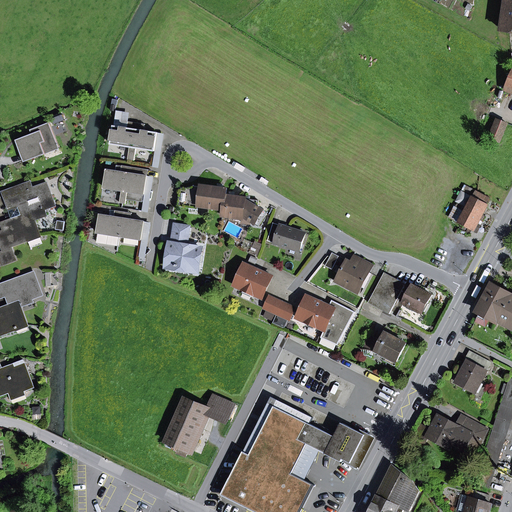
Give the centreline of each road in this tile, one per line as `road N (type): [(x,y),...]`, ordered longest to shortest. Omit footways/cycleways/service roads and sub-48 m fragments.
road 1 (residential): [(471,292),(405,260),(370,254),(220,164),(198,160)]
road 2 (primary): [(354,511),(471,292)]
road 3 (residential): [(200,511),(0,420)]
